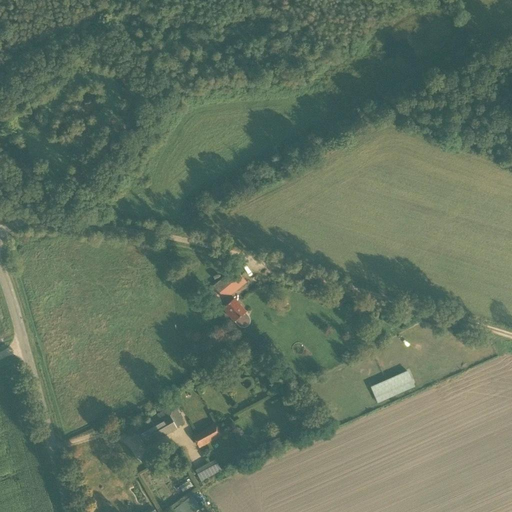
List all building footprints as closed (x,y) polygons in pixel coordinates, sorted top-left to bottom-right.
[(249,317),(245,312),(234,299),(230,302),(227,298),(246,283),(235,269),(204,294),(214,307),(223,301),(226,305),(222,308),(233,321),(234,321),(239,326),(239,327),(240,327),(241,328),(242,328),(243,328),(245,328),(246,327),(247,326),(248,326),(249,325),(249,324),(250,323),(250,322),(250,321),(250,320),(250,319),(250,318),(249,317)] [(377,402),(415,386),(408,370),(370,387),(377,402)] [(170,416),(167,411),(175,406),(174,406),(154,418),(157,423),(137,434),(144,446),(176,428),(170,416)] [(199,448),(223,435),(216,423),(192,436),(199,448)] [(221,470),(215,460),(195,470),(201,481),(221,470)] [(171,510),(172,511),(194,511),(200,508),(190,495),(171,510)]
